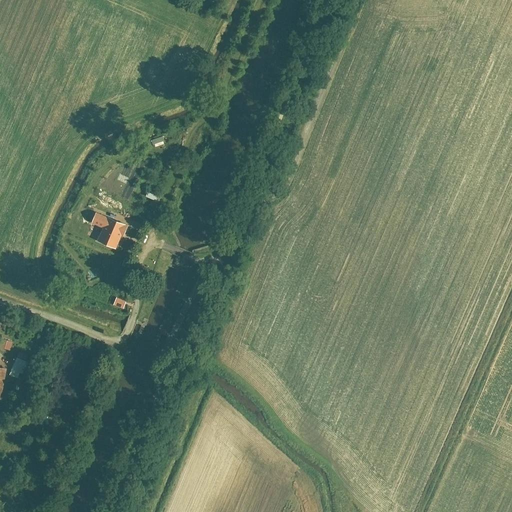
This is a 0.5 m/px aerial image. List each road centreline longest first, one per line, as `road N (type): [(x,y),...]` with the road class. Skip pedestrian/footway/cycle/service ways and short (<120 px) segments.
road 1 (track): [(362,0),(281,190),(248,208),(225,251),(206,262)]
road 2 (track): [(0,299),(112,342),(133,318),(136,270),(149,245),(206,262)]
road 3 (unclassified): [(206,262),(164,352),(155,408),(113,511)]
